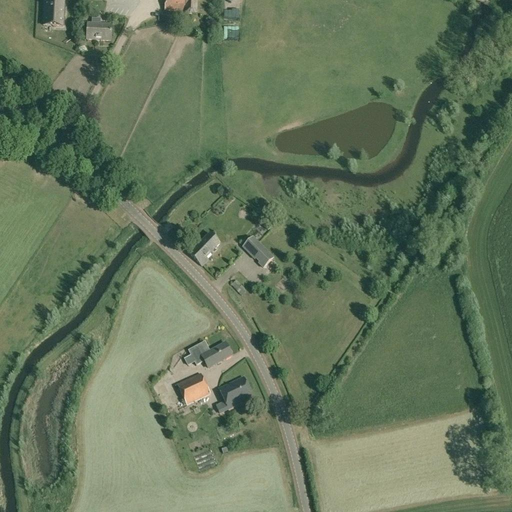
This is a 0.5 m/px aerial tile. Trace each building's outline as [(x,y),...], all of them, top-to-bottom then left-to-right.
[(63,27),(64,0),(44,0),(43,22),(53,23),(53,27),(63,27)] [(164,0),(165,11),(185,12),(185,0),(164,0)] [(185,0),(185,12),(185,14),(196,14),(196,0),(185,0)] [(110,41),(111,25),(87,24),(86,40),(110,41)] [(268,221),(263,226),(268,230),(273,225),(268,221)] [(206,258),(220,244),(209,234),(196,248),(193,246),(187,252),(202,267),(208,261),(206,258)] [(273,258),(253,238),(243,247),(264,268),(273,258)] [(231,286),(236,291),(240,297),(246,292),(241,286),(237,281),(231,286)] [(208,368),(232,355),(225,344),(210,352),(204,342),(188,351),(196,366),(204,362),(208,368)] [(186,405),(210,394),(201,374),(177,385),(186,405)] [(228,410),(253,398),(244,378),(219,390),(228,410)] [(188,433),(197,457),(215,450),(198,405),(177,413),(185,434),(188,433)]
